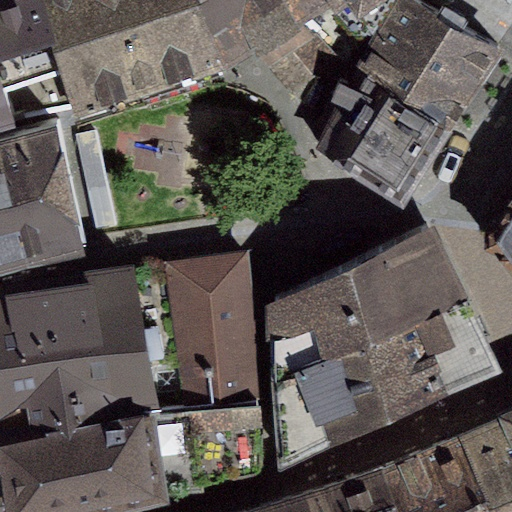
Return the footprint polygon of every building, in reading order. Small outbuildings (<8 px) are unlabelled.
[(0,0),(0,121),(74,102),(46,0),(0,0)] [(46,0),(74,102),(223,57),(198,0),(46,0)] [(198,0),(223,57),(255,38),(292,87),(332,55),(296,12),(314,0),(198,0)] [(331,0),(337,8),(363,34),(383,0),(331,0)] [(500,42),(425,0),(393,0),(360,64),(448,121),(500,42)] [(425,0),(500,42),(511,23),(511,3),(506,0),(425,0)] [(360,64),(322,143),(401,194),(448,121),(360,64)] [(0,251),(18,247),(84,237),(59,118),(0,131),(0,251)] [(511,203),(495,231),(511,254),(511,203)] [(374,330),(463,294),(450,268),(426,222),(278,294),(279,369),(374,330)] [(189,426),(262,417),(241,254),(167,264),(186,400),(189,426)] [(0,425),(186,400),(167,264),(0,287),(0,425)] [(495,361),(463,294),(374,330),(397,405),(495,361)] [(284,454),(397,405),(374,330),(279,369),(284,454)] [(189,426),(186,400),(0,425),(0,505),(1,511),(46,511),(159,487),(200,482),(189,426)] [(511,511),(511,410),(462,431),(500,511),(511,511)] [(249,472),(260,456),(262,417),(189,426),(200,482),(249,472)] [(386,463),(405,511),(500,511),(462,431),(386,463)] [(245,507),(246,511),(405,511),(386,463),(328,483),(245,507)]
